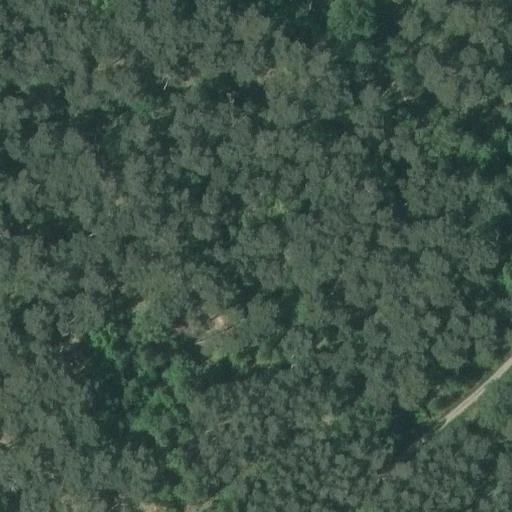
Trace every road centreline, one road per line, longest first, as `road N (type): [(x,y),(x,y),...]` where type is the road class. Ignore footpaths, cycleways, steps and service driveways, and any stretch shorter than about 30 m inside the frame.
road 1 (track): [(511,225),(297,0)]
road 2 (track): [(360,511),(511,365)]
